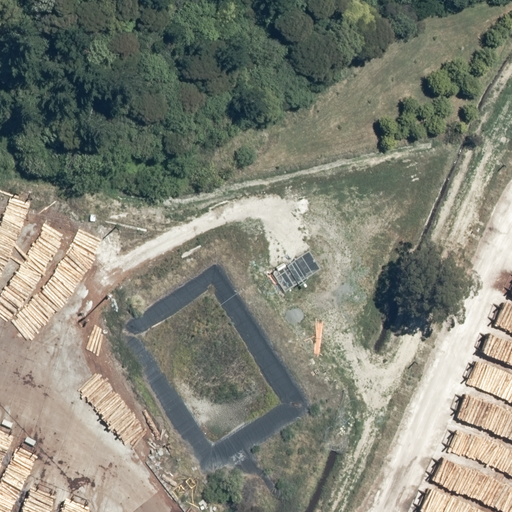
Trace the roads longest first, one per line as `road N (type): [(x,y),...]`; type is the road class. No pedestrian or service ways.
road 1 (track): [(511,211),(375,511)]
road 2 (track): [(0,369),(146,511)]
